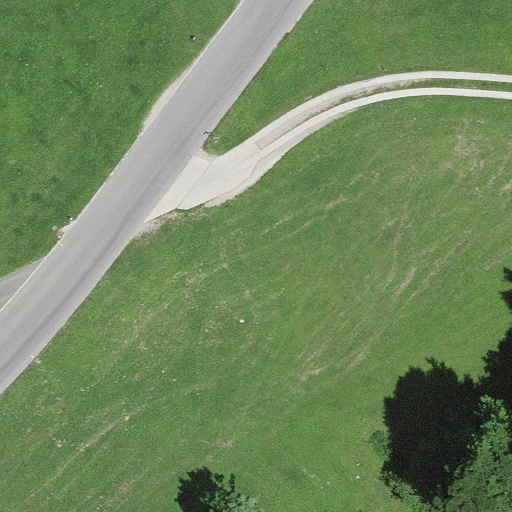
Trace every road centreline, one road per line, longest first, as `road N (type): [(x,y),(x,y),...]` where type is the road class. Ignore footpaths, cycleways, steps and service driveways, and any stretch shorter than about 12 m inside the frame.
road 1 (tertiary): [(277,0),(124,211),(0,347)]
road 2 (track): [(124,211),(356,104),(511,90)]
